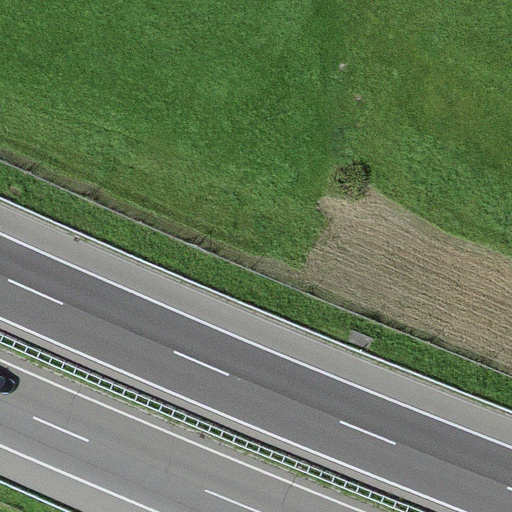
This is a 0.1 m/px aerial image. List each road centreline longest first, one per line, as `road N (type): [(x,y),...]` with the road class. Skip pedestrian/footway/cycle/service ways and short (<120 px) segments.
road 1 (motorway): [(511,488),(0,275)]
road 2 (motorway): [(0,405),(253,511)]
